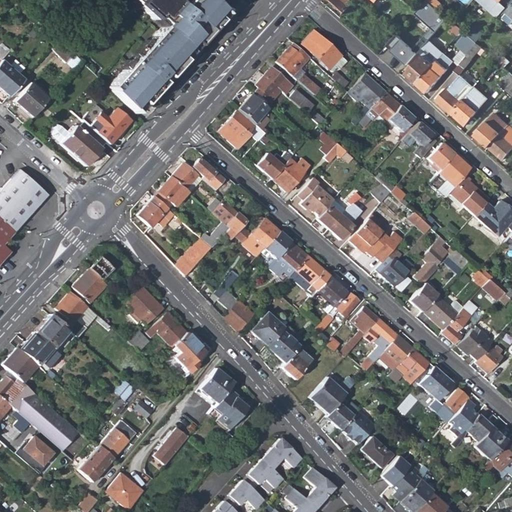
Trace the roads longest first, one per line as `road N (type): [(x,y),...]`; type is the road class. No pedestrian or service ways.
road 1 (residential): [(511,416),(180,118)]
road 2 (residential): [(304,0),(511,187)]
road 3 (residential): [(284,417),(108,221)]
road 4 (secondary): [(180,118),(291,0)]
road 5 (residential): [(284,417),(195,511)]
road 6 (secondary): [(0,317),(85,222)]
